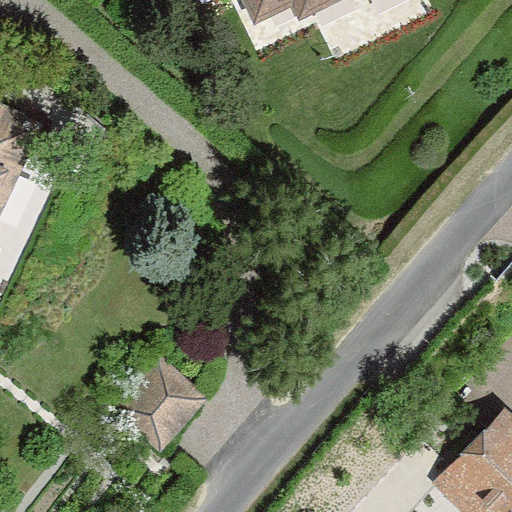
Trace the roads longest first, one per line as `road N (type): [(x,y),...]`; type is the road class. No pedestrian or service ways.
road 1 (unknown): [(9,0),(48,19),(123,84),(213,179),(231,273),(239,396),(257,460)]
road 2 (residential): [(511,181),(382,311),(214,511)]
